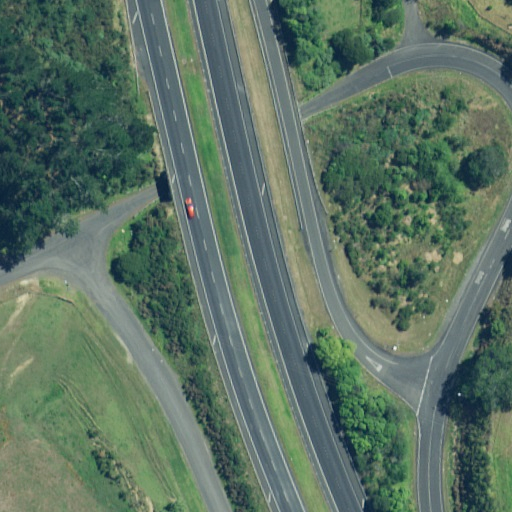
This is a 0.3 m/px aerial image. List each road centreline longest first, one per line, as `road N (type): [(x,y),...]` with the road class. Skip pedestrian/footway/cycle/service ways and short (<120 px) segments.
road 1 (motorway): [(296,511),(246,372),(151,0)]
road 2 (motorway): [(210,0),(297,376),(348,511)]
road 3 (unclassified): [(73,239),(388,67),(449,55),(511,85)]
road 4 (motorway): [(259,0),(311,231),(341,323),(382,368),(437,395)]
road 5 (unclassified): [(219,511),(159,377),(73,239)]
road 6 (unclassified): [(511,226),(437,395)]
